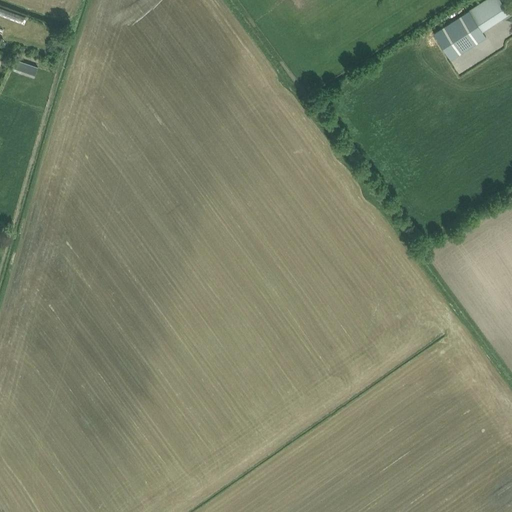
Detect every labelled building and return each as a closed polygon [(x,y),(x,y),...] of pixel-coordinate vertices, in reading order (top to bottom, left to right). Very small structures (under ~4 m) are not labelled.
[(484,0),(469,10),(434,32),(451,58),(486,36),(482,30),(502,17),(498,11),(505,6),(501,0),(484,0)] [(13,14),(12,19),(24,23),(25,18),(13,14)] [(2,64),(8,66),(12,55),(5,53),(2,64)] [(12,66),(18,68),(20,62),(14,59),(12,66)] [(24,69),(34,73),(36,67),(27,64),(24,69)]
